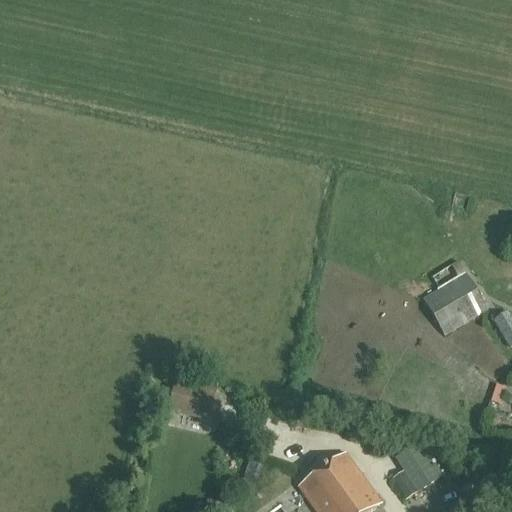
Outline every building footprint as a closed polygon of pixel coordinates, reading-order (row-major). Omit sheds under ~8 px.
[(444,336),(487,311),(466,275),(422,300),(444,336)] [(510,349),(511,347),(511,319),(508,313),(494,322),(510,349)] [(450,348),(453,353),(454,352),(458,359),(471,352),(464,340),(450,348)] [(209,422),(216,392),(174,382),(167,412),(209,422)] [(417,494),(442,477),(435,466),(431,469),(416,446),(395,459),(417,494)] [(371,511),(381,505),(345,455),(298,488),(315,511),(371,511)] [(257,481),(263,464),(251,460),(245,477),(257,481)]
